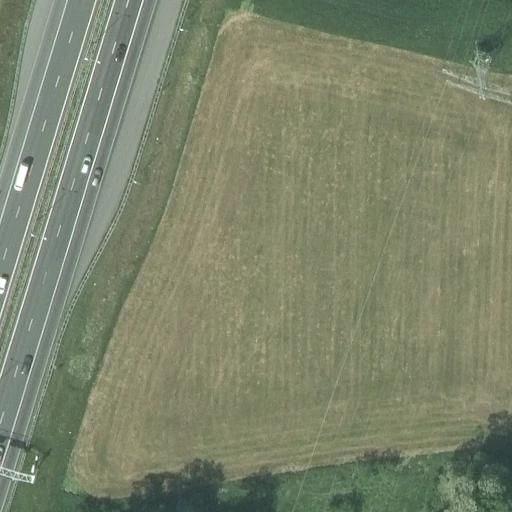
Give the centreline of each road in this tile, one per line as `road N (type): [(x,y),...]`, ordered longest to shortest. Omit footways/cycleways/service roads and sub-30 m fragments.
road 1 (motorway): [(0,444),(135,0)]
road 2 (motorway): [(74,0),(0,247)]
